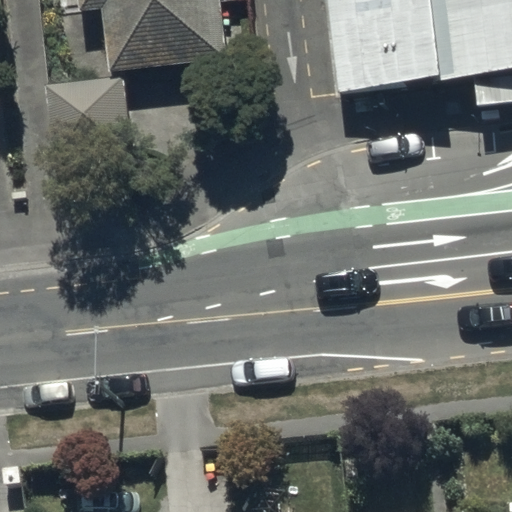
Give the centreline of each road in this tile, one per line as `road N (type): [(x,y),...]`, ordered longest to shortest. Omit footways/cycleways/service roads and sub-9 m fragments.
road 1 (tertiary): [(0,338),(294,302)]
road 2 (secondary): [(294,302),(369,184),(511,161)]
road 3 (tertiary): [(294,302),(511,274)]
